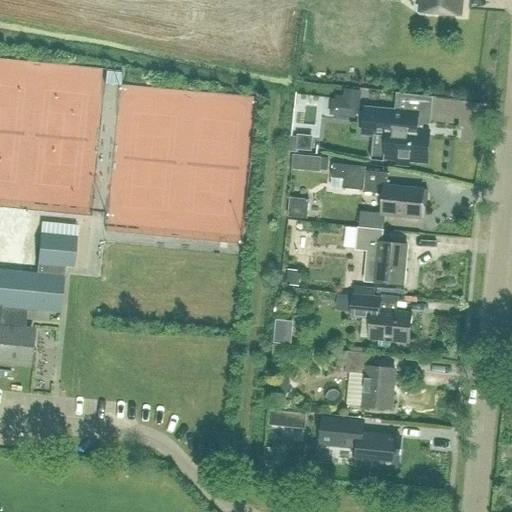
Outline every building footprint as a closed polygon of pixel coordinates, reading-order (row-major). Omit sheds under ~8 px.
[(421,0),(421,12),(461,16),(462,0),(421,0)] [(122,81),(123,69),(108,68),(108,80),(122,81)] [(359,109),(361,92),(344,90),(343,96),(335,96),(334,100),(331,100),(330,116),(356,118),(357,109),(359,109)] [(254,169),(258,100),(201,96),(201,106),(214,106),(211,150),(237,152),(236,168),(254,169)] [(427,164),(430,131),(394,128),(395,112),(366,110),(364,134),(387,136),(385,160),(427,164)] [(301,131),(300,148),(315,149),(317,132),(301,131)] [(300,170),(325,171),(326,152),(300,151),(300,170)] [(389,174),(367,172),(367,168),(335,165),(333,179),(345,180),(344,189),(365,191),(364,193),(385,195),(382,216),(422,220),(423,206),(427,207),(428,192),(388,188),(389,174)] [(0,254),(24,255),(25,224),(0,223),(0,254)] [(404,286),(408,246),(382,244),(383,231),(361,229),(359,249),(379,251),(376,283),(404,286)] [(0,362),(27,365),(30,333),(20,333),(22,311),(59,314),(62,278),(63,268),(72,269),(75,239),(39,236),(35,276),(0,272),(0,362)] [(287,271),(286,286),(297,287),(299,272),(287,271)] [(342,309),(353,310),(352,317),(372,319),(370,339),(410,343),(413,315),(397,313),(398,296),(417,298),(418,292),(376,289),(376,295),(381,295),(381,296),(374,296),(375,290),(355,289),(355,295),(343,294),(342,309)] [(337,366),(347,367),(346,374),(367,376),(364,408),(392,411),(396,371),(371,368),(372,355),(370,355),(371,349),(339,345),(337,366)] [(429,385),(450,386),(451,373),(430,372),(429,385)] [(357,463),(397,467),(398,456),(400,456),(401,450),(399,450),(400,439),(363,435),(364,422),(322,418),(320,445),(359,449),(357,463)]
